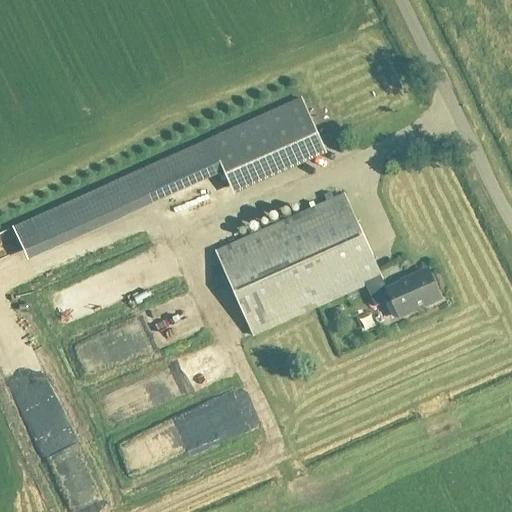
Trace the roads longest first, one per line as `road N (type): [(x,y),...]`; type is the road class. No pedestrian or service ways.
road 1 (unknown): [(166,511),(511,352)]
road 2 (unclassified): [(502,220),(394,0)]
